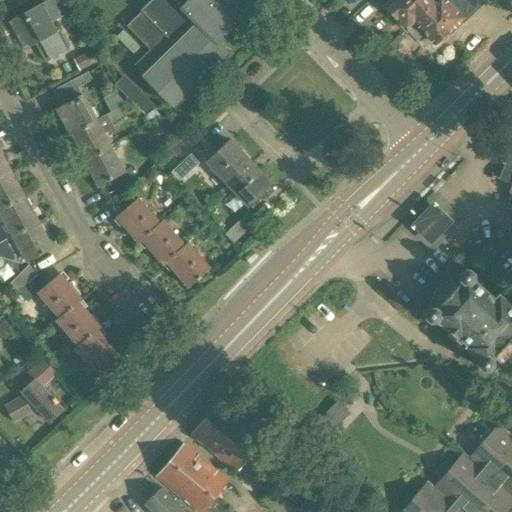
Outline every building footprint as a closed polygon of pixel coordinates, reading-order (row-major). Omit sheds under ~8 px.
[(47,0),(9,21),(24,50),(36,44),(46,62),(69,49),(58,30),(56,31),(51,22),(61,17),(59,13),(70,6),(66,0),(47,0)] [(214,0),(190,0),(183,7),(175,0),(150,0),(140,11),(141,11),(126,25),(126,26),(137,37),(150,50),(150,51),(136,65),(145,74),(144,75),(174,106),(228,53),(217,42),(237,23),(214,0)] [(404,27),(431,1),(430,0),(391,0),(384,7),(404,27)] [(435,0),(432,3),(431,1),(404,27),(407,31),(407,30),(417,40),(424,33),(436,46),(482,0),(435,0)] [(73,59),(79,70),(80,71),(101,59),(95,48),(73,59)] [(61,106),(82,95),(78,88),(92,80),(88,72),(53,91),(58,100),(61,106)] [(149,114),(154,109),(156,107),(123,75),(114,84),(146,118),(149,114)] [(82,94),(82,95),(61,106),(56,109),(70,135),(98,119),(82,94)] [(98,119),(70,135),(84,160),(110,146),(103,132),(111,127),(110,124),(123,117),(118,108),(98,119)] [(168,149),(175,157),(185,148),(177,140),(168,149)] [(227,184),(250,162),(230,140),(207,162),(227,184)] [(110,146),(84,160),(98,186),(108,181),(113,191),(137,179),(131,167),(124,171),(110,146)] [(0,176),(11,171),(0,150),(0,176)] [(511,153),(509,152),(499,179),(511,184),(511,185),(509,192),(511,194),(511,153)] [(199,163),(192,155),(190,153),(170,172),(179,181),(199,163)] [(250,162),(227,184),(248,205),(261,193),(265,197),(275,188),(250,162)] [(11,171),(0,176),(0,209),(24,196),(11,171)] [(0,209),(0,219),(3,218),(12,235),(38,221),(24,196),(0,209)] [(138,242),(163,220),(162,220),(159,223),(137,198),(116,216),(138,242)] [(257,221),(249,212),(248,212),(225,234),(234,243),(257,221)] [(184,245),(163,220),(138,242),(139,243),(142,240),(163,264),(188,243),(187,242),(184,245)] [(38,221),(12,235),(0,241),(0,253),(0,255),(21,261),(25,259),(26,261),(52,247),(38,221)] [(479,253),(492,264),(506,249),(493,238),(479,253)] [(210,268),(188,243),(163,264),(164,265),(167,262),(188,287),(210,268)] [(10,283),(19,292),(38,274),(29,264),(10,283)] [(460,274),(460,280),(461,281),(436,308),(435,307),(430,307),(425,312),(426,318),(430,322),(436,321),(437,320),(480,359),(479,360),(479,366),(484,370),(489,370),(493,365),(493,359),(492,358),(511,335),(511,306),(499,294),(494,299),(473,280),(474,279),(474,273),(470,269),(464,269),(460,274)] [(81,299),(60,274),(59,273),(47,283),(38,274),(19,293),(28,301),(38,293),(59,317),(56,320),(81,299)] [(82,300),(81,299),(56,320),(77,345),(74,347),(75,348),(100,326),(79,302),(82,300)] [(100,327),(100,326),(75,348),(97,374),(119,355),(97,330),(100,327)] [(55,367),(63,376),(76,363),(68,355),(55,367)] [(63,409),(43,387),(57,374),(43,358),(28,372),(35,380),(21,392),(24,395),(5,406),(15,422),(37,409),(48,422),(63,409)] [(80,401),(74,395),(68,401),(74,407),(80,401)] [(205,418),(250,456),(265,439),(219,401),(205,418)] [(250,456),(205,418),(190,435),(236,473),(250,456)] [(329,430),(318,418),(305,430),(316,442),(329,430)] [(511,435),(498,424),(469,458),(463,453),(434,487),(427,482),(401,511),(503,511),(511,502),(511,435)] [(183,443),(169,460),(215,498),(229,482),(183,443)] [(203,511),(215,498),(169,460),(155,476),(197,511),(203,511)] [(184,511),(161,488),(145,504),(153,511),(184,511)] [(312,511),(320,511),(329,501),(316,490),(304,505),(312,511)] [(327,510),(328,511),(351,511),(336,499),(327,510)]
